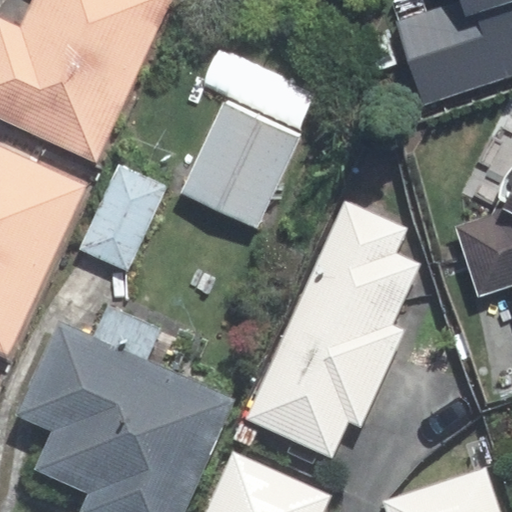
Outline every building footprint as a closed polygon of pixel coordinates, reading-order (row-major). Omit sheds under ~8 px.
[(11,20),(0,43),(0,113),(112,165),(186,0),(48,0),(35,30),(11,20)] [(511,0),(485,0),(414,24),(441,109),(511,85),(511,0)] [(238,108),(200,196),(273,228),(313,142),(238,108)] [(0,350),(23,360),(97,187),(0,144),(0,350)] [(131,174),(95,252),(141,273),(177,196),(131,174)] [(362,207),(265,423),(350,461),(363,430),(377,436),(421,338),(408,333),(447,244),(362,207)] [(58,478),(110,502),(105,511),(201,511),(251,407),(162,366),(175,339),(125,316),(110,347),(78,331),(36,422),(75,441),(58,478)] [(0,409),(10,387),(0,381),(0,409)] [(252,428),(244,442),(262,453),(270,438),(252,428)] [(245,460),(221,511),(339,511),(342,505),(245,460)] [(402,511),(511,511),(511,508),(501,474),(400,506),(402,511)]
